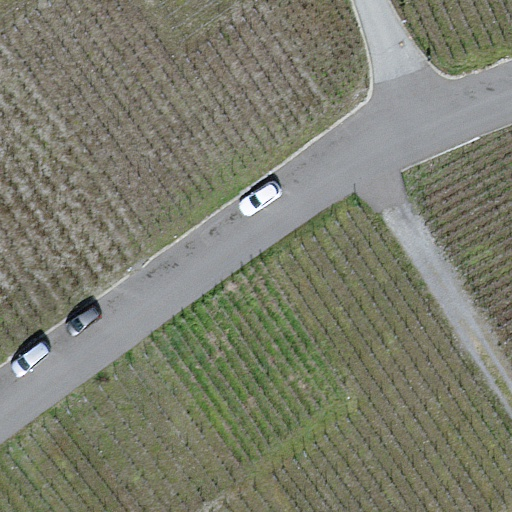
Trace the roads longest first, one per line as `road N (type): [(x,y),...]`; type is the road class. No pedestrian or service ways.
road 1 (unclassified): [(0,413),(320,176),(422,126)]
road 2 (track): [(511,377),(366,151)]
road 3 (unclassified): [(422,126),(369,0)]
